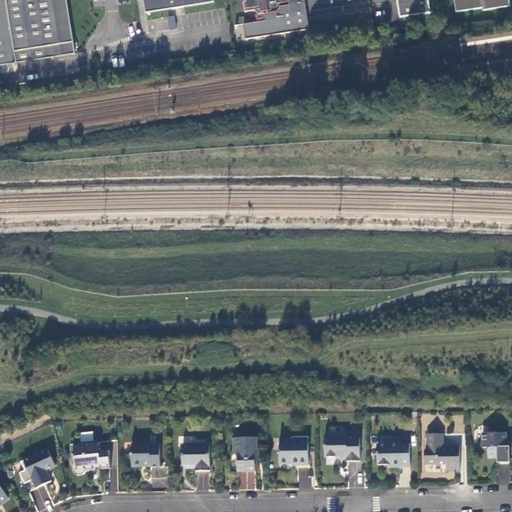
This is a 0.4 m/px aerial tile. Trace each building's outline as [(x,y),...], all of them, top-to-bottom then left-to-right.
[(0,0),(0,66),(76,54),(66,0),(0,0)] [(215,4),(214,0),(145,0),(148,15),(215,4)] [(305,0),(245,0),(246,2),(243,3),(245,13),(255,11),(255,12),(259,15),(265,14),(266,22),(244,25),(247,40),(311,30),(305,0)] [(432,15),(429,0),(398,0),(401,20),(432,15)] [(510,7),(508,0),(452,0),(455,14),(481,10),(482,12),(510,7)] [(80,433),(81,442),(92,441),(92,433),(80,433)] [(506,433),(483,433),(483,448),(488,448),(488,458),(498,458),(498,463),(510,463),(510,441),(507,441),(506,433)] [(443,434),(427,435),(428,448),(425,451),(425,465),(447,465),(447,472),(460,471),(460,447),(449,447),(448,449),(445,449),(444,447),(443,434)] [(347,436),(325,436),(325,458),(338,457),(341,459),(346,459),(346,462),(360,462),(360,438),(359,438),(347,439),(347,436)] [(293,439),(280,439),(280,451),(279,451),(279,454),(280,454),(280,464),(289,463),(290,463),(293,466),(309,465),(308,437),(292,437),(293,439)] [(257,438),(240,438),(240,443),(234,443),(234,453),(237,457),(238,472),(256,472),(255,458),(258,458),(257,438)] [(100,451),(99,442),(70,445),(71,453),(71,454),(72,454),(73,455),(77,455),(78,462),(77,462),(76,463),(75,464),(74,465),(73,466),(73,468),(73,470),(73,471),(74,473),(75,474),(76,475),(78,476),(80,476),(81,476),(83,475),(84,474),(85,473),(86,471),(93,471),(95,470),(95,469),(96,468),(96,467),(96,464),(100,464),(100,467),(100,468),(101,469),(102,470),(103,470),(111,469),(109,450),(100,451)] [(160,444),(132,445),(132,465),(136,467),(141,467),(144,465),(151,464),(151,467),(160,467),(160,444)] [(211,471),(210,444),(207,444),(185,444),(183,447),(183,466),(190,465),(190,469),(196,469),(196,471),(211,471)] [(400,444),(377,445),(378,454),(375,456),(375,463),(378,465),(392,465),(392,468),(410,467),(410,444),(400,444)] [(48,450),(21,462),(25,471),(20,473),(28,490),(35,486),(43,483),(44,485),(52,482),(46,470),(56,466),(48,450)] [(0,503),(9,498),(0,485),(0,503)]
